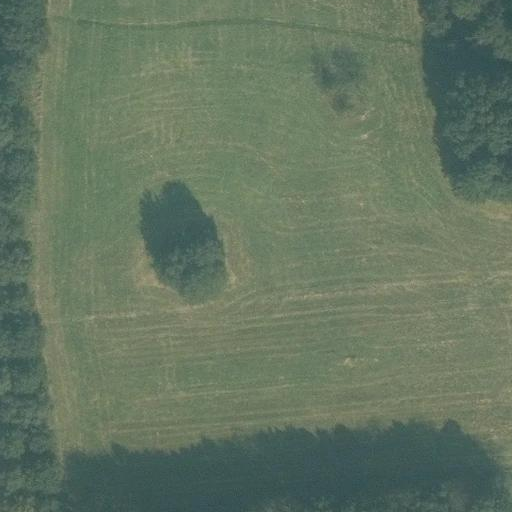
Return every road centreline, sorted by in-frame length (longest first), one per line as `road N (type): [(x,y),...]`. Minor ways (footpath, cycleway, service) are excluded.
road 1 (track): [(24,511),(0,336)]
road 2 (track): [(0,173),(0,1)]
